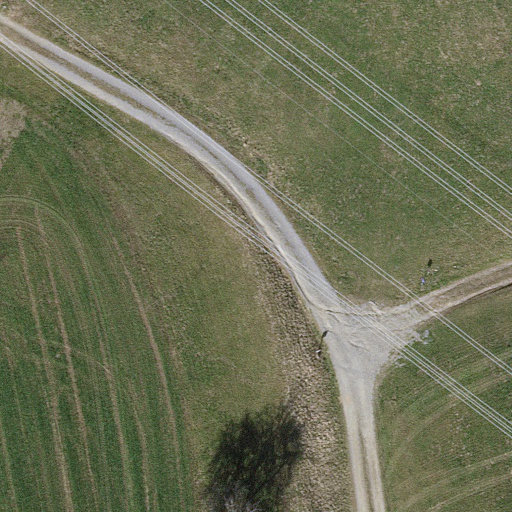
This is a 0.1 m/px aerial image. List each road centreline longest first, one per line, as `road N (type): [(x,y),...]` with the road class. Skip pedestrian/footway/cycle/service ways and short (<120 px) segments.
road 1 (track): [(0,31),(177,127),(220,159),(286,242),(346,351)]
road 2 (track): [(346,351),(511,285)]
road 3 (track): [(370,511),(346,351)]
